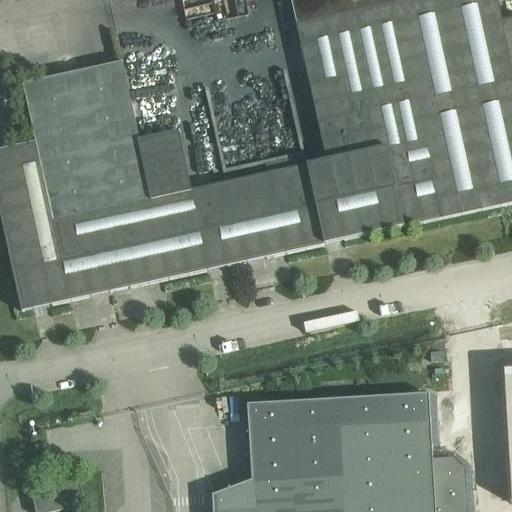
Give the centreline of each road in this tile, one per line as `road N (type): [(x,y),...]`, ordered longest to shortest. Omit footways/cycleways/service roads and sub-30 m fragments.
road 1 (unclassified): [(0,378),(511,269)]
road 2 (unknown): [(103,362),(122,397),(131,511)]
